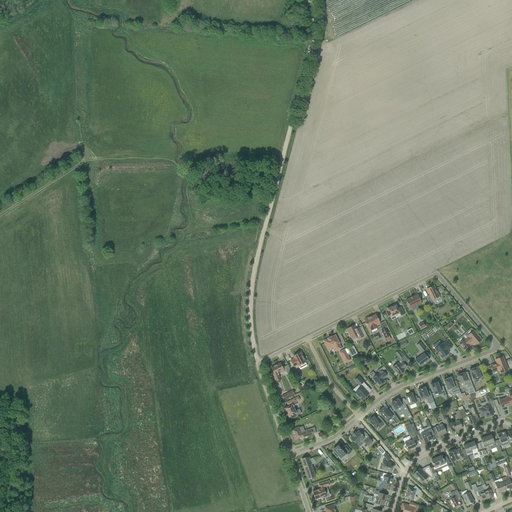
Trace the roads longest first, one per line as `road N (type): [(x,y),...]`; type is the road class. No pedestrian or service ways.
road 1 (residential): [(258,363),(435,273),(496,345),(404,384),(337,434),(288,454)]
road 2 (track): [(310,0),(315,24),(274,190)]
road 3 (track): [(274,190),(251,293),(258,363)]
road 4 (residential): [(391,511),(411,461),(497,423),(511,426)]
